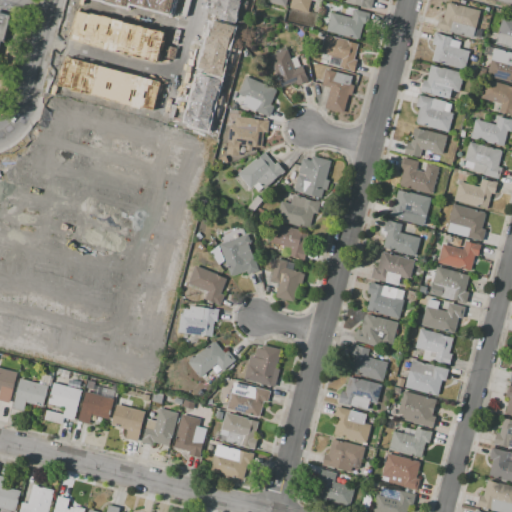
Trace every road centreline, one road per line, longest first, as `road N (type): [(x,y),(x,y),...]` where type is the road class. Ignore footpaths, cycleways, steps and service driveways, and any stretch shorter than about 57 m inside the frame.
road 1 (residential): [(278,511),(408,0)]
road 2 (residential): [(270,511),(0,440)]
road 3 (residential): [(446,511),(511,263)]
road 4 (residential): [(0,135),(24,107),(51,0)]
